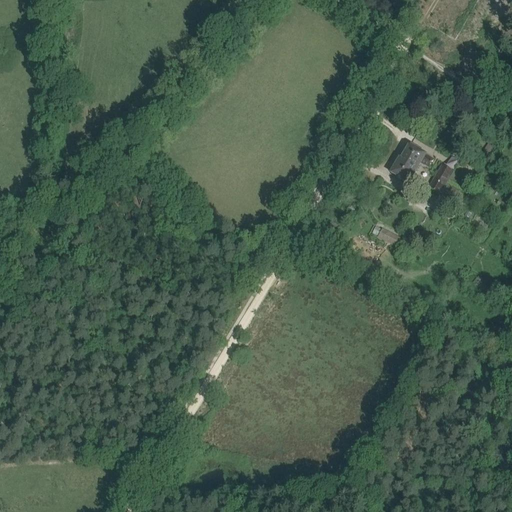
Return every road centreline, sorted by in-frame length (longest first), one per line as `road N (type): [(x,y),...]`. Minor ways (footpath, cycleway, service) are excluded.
road 1 (track): [(399,48),(387,82),(205,385)]
road 2 (track): [(205,385),(129,511)]
